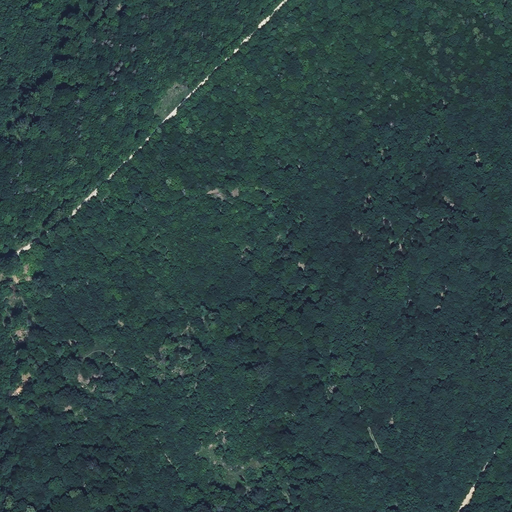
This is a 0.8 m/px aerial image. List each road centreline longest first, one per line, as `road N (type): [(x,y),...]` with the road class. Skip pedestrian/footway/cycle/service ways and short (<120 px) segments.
road 1 (track): [(511,62),(452,97),(226,193),(143,202),(90,196)]
road 2 (track): [(286,0),(103,185),(0,263)]
